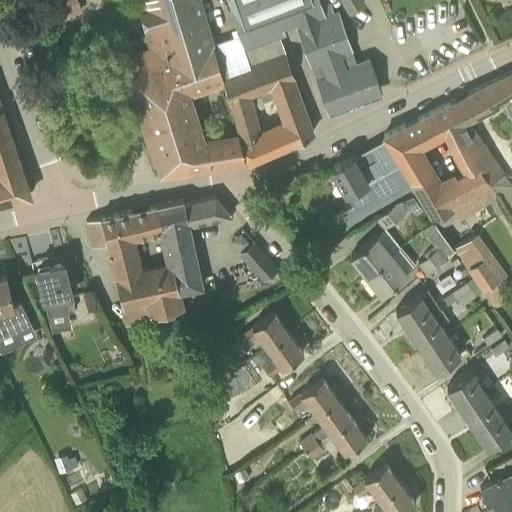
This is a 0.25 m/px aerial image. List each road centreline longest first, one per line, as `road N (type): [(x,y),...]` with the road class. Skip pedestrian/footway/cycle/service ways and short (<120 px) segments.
road 1 (unclassified): [(446,511),(446,468),(428,436),(250,212),(235,176)]
road 2 (tertiary): [(235,176),(285,162),(511,55)]
road 3 (tertiary): [(59,206),(235,176)]
road 4 (tertiary): [(59,206),(0,41)]
